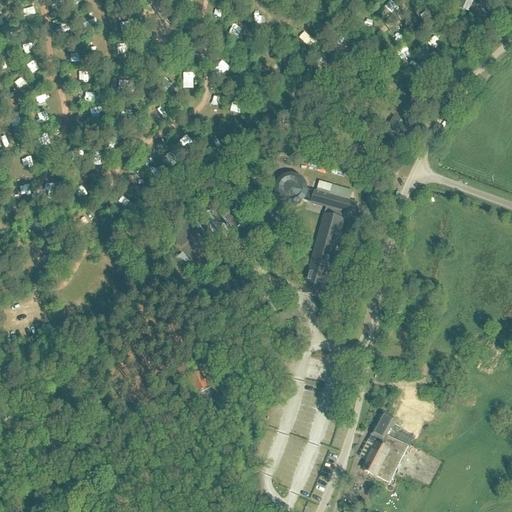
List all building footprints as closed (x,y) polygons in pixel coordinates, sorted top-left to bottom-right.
[(460,0),(459,3),(470,8),(473,0),(460,0)] [(50,70),(61,68),(59,62),(48,65),(50,70)] [(367,132),(376,117),(381,107),(373,103),(371,107),(366,105),(363,111),(365,112),(357,127),(367,132)] [(132,108),(136,114),(142,110),(138,104),(132,108)] [(416,113),(403,105),(395,118),(388,129),(401,137),(416,113)] [(330,175),(343,178),(345,173),(332,170),(330,175)] [(274,189),(274,192),(274,195),(275,197),(276,200),(277,202),(279,204),(282,206),(284,207),(287,208),(289,209),(292,209),(295,208),(298,207),(300,206),(302,204),(304,202),(306,200),(307,197),(307,195),(308,192),(307,189),(307,186),(305,184),(304,181),(302,179),(299,177),(296,176),(294,175),(291,175),(288,175),(285,176),(282,177),(280,179),(278,181),(276,184),(275,186),(274,189)] [(318,181),(314,192),(349,202),(352,191),(318,181)] [(311,204),(326,208),(346,214),(355,216),(358,205),(349,202),(314,192),(311,204)] [(324,295),(344,221),(324,216),(308,273),(311,274),(306,289),(324,295)] [(40,222),(33,219),(29,228),(36,231),(40,222)] [(357,233),(359,225),(347,222),(345,229),(357,233)] [(162,262),(167,258),(162,252),(157,256),(162,262)] [(226,290),(244,285),(241,273),(222,278),(226,290)] [(260,312),(270,326),(272,330),(284,322),(292,317),(288,311),(278,318),(276,319),(274,316),(268,307),(260,312)] [(317,318),(320,322),(325,321),(326,317),(323,314),(319,314),(317,318)] [(194,394),(207,389),(201,375),(188,380),(194,394)] [(379,421),(360,459),(367,463),(363,470),(389,485),(409,448),(425,417),(403,409),(401,415),(408,418),(404,429),(399,439),(404,442),(403,445),(387,437),(392,427),(379,421)]
